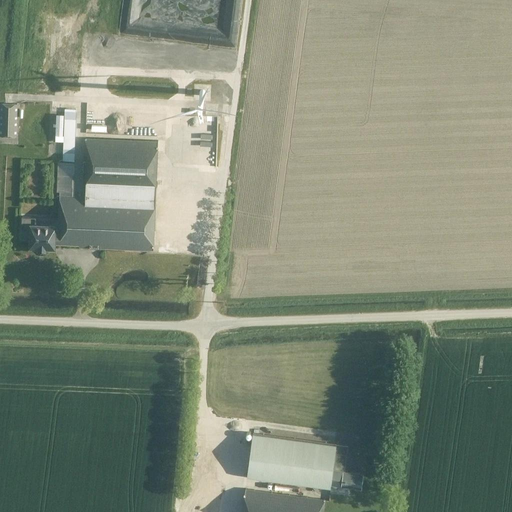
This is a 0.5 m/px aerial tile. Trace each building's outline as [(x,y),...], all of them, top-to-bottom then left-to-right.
[(86,35),(85,40),(113,44),(114,39),(86,35)] [(18,104),(1,104),(0,136),(17,137),(17,136),(18,104)] [(63,160),(75,161),(76,108),(64,108),(64,112),(60,112),(60,117),(64,117),(63,160)] [(83,196),(73,196),(59,195),(58,224),(35,223),(36,216),(22,216),(21,230),(30,230),(30,240),(29,247),(38,247),(38,250),(40,252),(44,252),(46,250),(47,247),(55,248),(55,240),(68,240),(68,244),(79,244),(78,247),(153,250),(155,198),(157,140),(85,138),(83,196)] [(59,192),(59,195),(73,196),(74,166),(75,162),(72,162),(58,162),(57,191),(59,191),(59,192)] [(231,291),(220,297),(223,302),(234,296),(231,291)] [(330,487),(331,483),(361,488),(363,473),(344,470),(348,445),(253,432),(247,476),(330,487)] [(323,511),(325,500),(246,490),(242,511),(323,511)]
